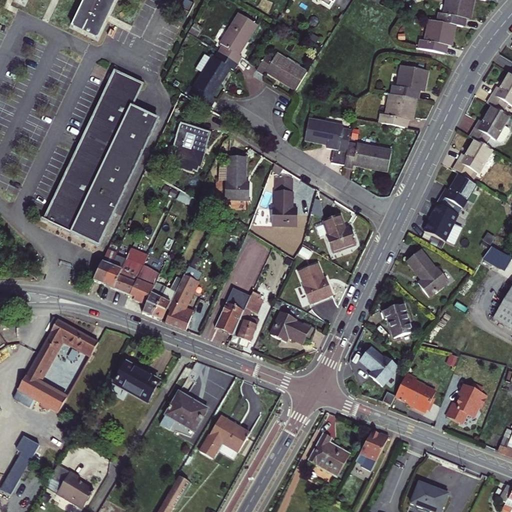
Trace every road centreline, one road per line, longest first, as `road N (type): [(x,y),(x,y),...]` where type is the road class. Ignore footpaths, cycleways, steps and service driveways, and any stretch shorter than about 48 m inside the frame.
road 1 (tertiary): [(313,393),(96,309),(0,294)]
road 2 (tertiary): [(397,219),(469,71),(511,13)]
road 3 (tertiary): [(511,471),(313,393)]
road 4 (residential): [(397,219),(226,104)]
road 5 (tertiary): [(313,393),(397,219)]
road 6 (residential): [(244,511),(313,393)]
